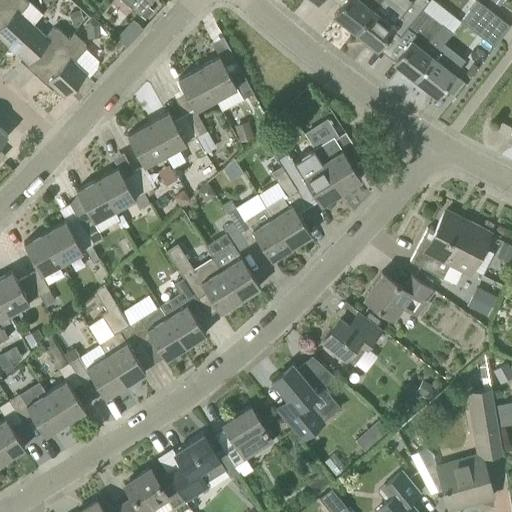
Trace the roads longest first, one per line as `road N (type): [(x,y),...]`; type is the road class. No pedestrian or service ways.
road 1 (residential): [(21,501),(228,366),(436,148)]
road 2 (residential): [(436,148),(247,0)]
road 3 (residential): [(58,147),(194,0)]
road 4 (residential): [(436,148),(511,51)]
